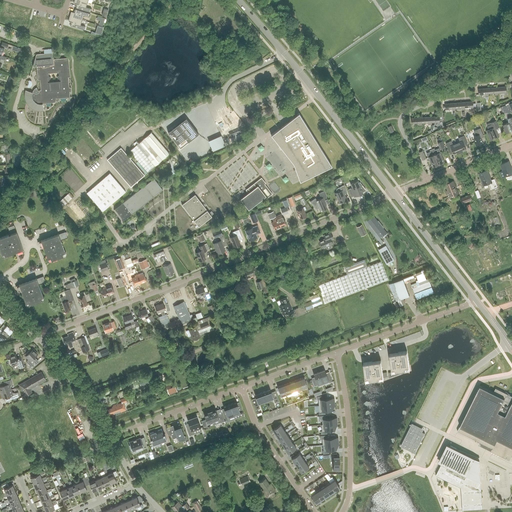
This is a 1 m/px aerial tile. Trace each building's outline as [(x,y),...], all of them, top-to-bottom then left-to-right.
[(79,0),(74,0),(74,3),(77,4),(76,8),(90,12),(91,9),(86,7),(87,2),(79,0)] [(71,12),(70,16),(82,20),(83,15),(89,17),(90,14),(75,9),(74,13),(71,12)] [(70,16),(68,21),(71,22),(70,26),(84,30),(85,26),(80,25),(82,20),(70,16)] [(2,42),(1,47),(0,46),(0,54),(2,55),(4,48),(6,49),(8,44),(2,42)] [(61,59),(60,59),(54,59),(53,59),(52,53),(39,54),(37,54),(36,55),(32,66),(36,66),(38,80),(39,80),(40,90),(39,90),(39,92),(36,94),(25,91),(25,93),(24,95),(25,98),(25,100),(26,102),(27,104),(29,106),(30,108),(32,109),(34,110),(37,111),(39,111),(41,111),(44,111),(42,104),(55,102),(56,99),(70,97),(69,92),(71,92),(71,87),(69,88),(68,77),(70,77),(68,58),(61,59)] [(508,104),(500,108),(502,113),(511,112),(508,104)] [(213,151),(246,136),(244,131),(242,131),(239,124),(237,125),(230,112),(218,117),(224,131),(228,129),(231,136),(223,140),(221,137),(209,142),(213,151)] [(293,164),(300,182),(331,166),(299,113),(271,135),(293,164)] [(511,116),(507,119),(509,123),(509,124),(507,125),(507,123),(503,125),(504,128),(503,129),(504,131),(505,130),(506,134),(510,132),(511,130),(511,116)] [(186,118),(167,132),(180,149),(198,134),(186,118)] [(487,126),(488,130),(487,131),(490,140),(499,136),(496,129),(499,127),(496,121),(491,123),(487,125),(487,126)] [(480,136),(483,135),(480,128),(474,131),(476,136),(474,137),(475,141),(474,142),(476,146),(483,143),(480,136)] [(129,151),(147,173),(169,154),(151,132),(129,151)] [(456,144),(460,152),(466,150),(464,144),(467,143),(464,136),(458,138),(460,142),(456,144)] [(446,150),(441,138),(437,139),(438,142),(440,148),(441,147),(443,152),(446,150)] [(454,155),(460,152),(456,144),(453,145),(451,141),(446,143),(448,150),(452,149),(454,155)] [(131,187),(144,175),(121,148),(107,159),(131,187)] [(439,149),(435,151),(435,150),(433,151),(438,165),(444,162),(440,153),(439,149)] [(286,165),(274,150),(267,156),(279,170),(286,165)] [(427,154),(428,157),(432,167),(438,165),(433,151),(430,152),(427,154)] [(500,165),(503,171),(500,173),(502,179),(511,175),(511,169),(509,161),(500,165)] [(492,189),(497,187),(494,179),(491,180),(487,170),(478,173),(483,186),(490,183),(492,189)] [(87,192),(103,211),(126,191),(110,173),(87,192)] [(266,199),(272,194),(264,184),(265,183),(261,178),(246,190),(248,193),(240,199),(248,210),(263,199),(264,200),(266,199)] [(146,185),(121,204),(115,209),(114,210),(115,209),(123,220),(122,221),(124,220),(130,215),(154,196),(163,190),(154,179),(146,185)] [(362,192),(366,191),(360,182),(358,183),(358,181),(350,184),(352,188),(350,189),(354,197),(363,194),(362,192)] [(449,198),(459,194),(453,181),(445,185),(448,191),(446,191),(449,198)] [(344,185),(341,187),(337,188),(336,189),(336,190),(337,192),(335,193),(339,203),(346,200),(343,193),(346,191),(344,185)] [(321,199),(317,200),(315,198),(310,201),(316,209),(319,208),(320,211),(327,209),(324,202),(325,201),(324,199),(327,198),(324,191),(319,194),(321,199)] [(69,192),(57,203),(62,207),(73,196),(69,192)] [(182,205),(198,226),(212,216),(195,195),(182,205)] [(470,195),(460,198),(462,203),(465,202),(465,203),(472,200),(470,195)] [(300,220),(306,217),(303,208),(296,210),(300,220)] [(255,213),(249,215),(252,223),(258,220),(255,213)] [(276,216),(277,218),(276,218),(280,228),(286,225),(283,218),(282,214),(276,216)] [(383,229),(373,216),(371,218),(367,221),(377,234),(383,229)] [(280,228),(276,218),(272,220),(273,222),(271,223),(274,230),(280,228)] [(17,232),(16,230),(14,225),(8,227),(11,234),(0,238),(0,250),(2,257),(17,252),(18,255),(24,253),(23,249),(17,232)] [(362,225),(356,227),(361,237),(366,234),(362,225)] [(211,230),(215,238),(223,235),(219,226),(211,230)] [(255,235),(260,233),(257,226),(253,228),(251,227),(250,228),(249,229),(245,231),(248,237),(247,237),(248,241),(257,237),(255,235)] [(238,239),(241,237),(238,230),(232,233),(233,236),(230,238),(234,247),(240,244),(238,239)] [(61,240),(68,238),(66,232),(59,234),(41,240),(41,241),(38,242),(40,248),(43,247),(49,261),(66,255),(61,240)] [(322,248),(325,247),(326,248),(327,249),(328,249),(330,248),(330,247),(331,246),(330,245),(332,244),(330,238),(332,237),(330,232),(323,236),(324,239),(319,241),(322,248)] [(217,254),(225,251),(221,241),(213,244),(217,254)] [(203,252),(207,251),(204,245),(199,247),(201,251),(196,253),(199,262),(206,259),(203,252)] [(379,249),(385,259),(391,256),(386,245),(379,249)] [(163,251),(153,255),(155,259),(157,258),(158,261),(160,261),(161,262),(167,259),(163,251)] [(118,270),(125,268),(121,258),(115,260),(118,270)] [(146,259),(139,262),(141,269),(149,267),(146,259)] [(381,261),(367,267),(364,259),(344,267),(347,274),(317,286),(324,304),(388,280),(381,261)] [(99,264),(102,271),(108,269),(106,261),(99,264)] [(173,273),(174,273),(170,264),(163,267),(166,276),(168,275),(169,276),(173,275),(173,273)] [(246,279),(257,275),(253,266),(243,270),(246,279)] [(137,275),(140,284),(146,281),(143,274),(140,275),(140,274),(137,275)] [(134,286),(140,284),(137,275),(134,276),(135,277),(131,278),(134,286)] [(19,285),(16,286),(18,292),(21,291),(27,306),(44,299),(39,285),(46,282),(43,276),(37,279),(37,278),(19,285)] [(72,288),(79,285),(77,280),(75,280),(75,278),(70,280),(71,282),(70,282),(72,288)] [(261,280),(256,282),(259,289),(262,288),(264,291),(267,290),(265,286),(264,286),(261,280)] [(92,291),(98,289),(94,281),(88,284),(90,288),(91,288),(92,291)] [(105,287),(108,296),(115,293),(112,286),(108,287),(108,286),(105,287)] [(102,298),(108,296),(105,287),(102,288),(103,289),(100,290),(102,298)] [(206,299),(210,297),(208,292),(205,293),(202,287),(195,290),(197,295),(198,294),(199,296),(203,295),(203,297),(206,297),(206,299)] [(71,300),(73,299),(70,290),(64,292),(66,296),(60,298),(65,310),(70,308),(69,305),(72,304),(71,300)] [(81,307),(87,305),(84,296),(77,298),(81,307)] [(294,318),(299,316),(305,313),(302,306),(293,310),(289,301),(288,301),(287,298),(280,301),(282,306),(279,307),(282,315),(288,312),(290,315),(293,314),(294,316),(294,318)] [(321,298),(304,304),(306,310),(323,303),(321,298)] [(182,325),(191,320),(182,302),(173,306),(182,325)] [(165,315),(163,311),(165,310),(163,304),(155,307),(157,313),(161,312),(162,316),(159,318),(162,326),(163,326),(165,331),(181,325),(179,319),(170,322),(166,314),(165,315)] [(207,307),(210,314),(216,311),(214,304),(207,307)] [(140,319),(148,316),(145,309),(137,312),(140,319)] [(132,326),(130,322),(133,321),(131,315),(123,318),(125,324),(124,324),(126,328),(132,326)] [(209,326),(212,324),(210,322),(212,321),(210,316),(194,323),(196,327),(189,330),(192,336),(190,336),(192,341),(201,337),(198,331),(209,326)] [(105,333),(117,329),(114,321),(106,324),(103,325),(105,333)] [(2,331),(0,329),(0,339),(1,338),(4,340),(12,331),(7,326),(2,331)] [(96,336),(99,335),(96,328),(88,331),(90,337),(95,335),(96,336)] [(65,345),(68,344),(70,348),(73,346),(71,342),(76,341),(73,332),(67,335),(68,336),(63,338),(65,345)] [(83,352),(89,350),(84,337),(81,339),(84,346),(81,347),(83,352)] [(97,353),(99,357),(110,353),(108,348),(100,351),(100,352),(97,353)] [(33,358),(38,354),(33,349),(31,351),(30,350),(26,353),(27,355),(26,357),(28,359),(27,363),(32,368),(38,363),(33,358)] [(398,353),(389,354),(392,372),(388,372),(389,377),(399,374),(399,371),(405,370),(406,367),(409,366),(407,351),(398,353)] [(24,367),(22,359),(21,356),(17,358),(16,354),(9,357),(10,359),(8,360),(10,365),(12,364),(13,366),(16,365),(20,368),(24,367)] [(372,362),(363,363),(365,378),(369,377),(370,380),(377,379),(377,380),(387,376),(387,372),(383,373),(381,360),(375,361),(372,362)] [(221,363),(210,367),(212,371),(203,374),(205,379),(220,374),(218,371),(224,369),(221,363)] [(319,372),(323,383),(328,381),(329,383),(332,382),(329,374),(326,375),(324,370),(319,372)] [(41,372),(19,385),(25,396),(32,392),(30,389),(35,386),(46,380),(41,372)] [(314,386),(323,383),(319,372),(313,374),(315,379),(312,380),(314,386)] [(141,386),(152,382),(150,376),(138,380),(141,386)] [(298,379),(302,389),(307,387),(304,378),(298,379)] [(293,381),(297,391),(302,389),(298,379),(293,381)] [(0,387),(0,390),(1,393),(11,390),(10,387),(12,384),(11,380),(4,382),(5,386),(0,387)] [(288,383),(291,393),(297,391),(293,381),(288,383)] [(288,383),(283,385),(286,395),(291,393),(288,383)] [(279,390),(281,396),(286,395),(283,385),(278,387),(278,388),(279,390)] [(511,396),(495,388),(493,393),(479,386),(457,431),(488,446),(492,448),(491,451),(509,460),(511,454),(511,396)] [(177,392),(175,387),(167,390),(169,395),(177,392)] [(11,390),(1,393),(3,399),(9,397),(10,400),(16,398),(17,397),(19,397),(18,393),(16,394),(16,393),(12,393),(11,390)] [(269,390),(262,393),(265,401),(273,398),(274,400),(278,399),(276,391),(272,393),(272,394),(271,394),(269,390)] [(265,401),(262,393),(255,395),(257,399),(255,400),(255,399),(251,400),(254,407),(259,406),(258,403),(265,401)] [(30,405),(23,409),(31,426),(38,424),(40,429),(41,436),(35,439),(44,456),(52,455),(48,437),(65,429),(67,439),(63,440),(68,450),(79,445),(78,440),(83,438),(75,422),(69,424),(65,415),(46,424),(40,411),(57,403),(61,412),(75,405),(70,395),(57,401),(55,397),(47,398),(33,405),(34,413),(30,405)] [(323,396),(317,396),(317,400),(318,400),(319,406),(331,404),(335,404),(335,402),(334,398),(323,399),(323,396)] [(109,416),(120,412),(126,410),(123,403),(127,402),(125,398),(120,400),(121,403),(118,405),(118,404),(113,406),(113,408),(107,410),(109,416)] [(230,405),(234,416),(243,413),(239,404),(237,405),(236,403),(230,405)] [(319,412),(318,412),(319,415),(325,414),(325,411),(332,410),(331,404),(319,406),(319,412)] [(228,418),(234,416),(230,405),(224,407),(226,412),(223,413),(226,421),(228,420),(228,418)] [(221,422),(221,423),(224,422),(221,414),(218,415),(216,410),(210,412),(213,422),(214,425),(221,422)] [(213,422),(210,412),(204,414),(206,420),(201,422),(203,427),(206,426),(206,424),(213,422)] [(325,415),(319,416),(319,420),(322,419),(322,425),(337,423),(337,417),(325,419),(325,415)] [(189,436),(193,435),(191,431),(201,428),(196,417),(188,420),(189,423),(185,425),(189,436)] [(322,431),(320,431),(321,435),(327,434),(327,431),(331,430),(334,430),(335,430),(334,424),(337,424),(337,425),(338,424),(337,423),(322,425),(321,425),(322,431)] [(412,424),(401,446),(415,453),(425,433),(419,431),(421,428),(412,424)] [(280,425),(272,430),(275,435),(284,429),(280,425)] [(180,426),(167,431),(169,435),(170,434),(172,439),(177,437),(178,441),(185,439),(180,426)] [(284,429),(275,435),(278,439),(287,434),(284,429)] [(161,430),(155,432),(160,443),(167,440),(164,434),(163,434),(161,430)] [(160,443),(155,432),(150,434),(152,438),(150,439),(153,446),(160,443)] [(287,434),(278,439),(281,444),(290,439),(287,434)] [(335,443),(339,443),(338,437),(327,438),(327,435),(320,436),(320,439),(322,439),(322,445),(325,445),(335,443)] [(130,445),(129,445),(131,452),(136,450),(135,449),(143,446),(147,445),(144,438),(141,440),(141,438),(140,437),(129,442),(130,445)] [(290,439),(281,444),(284,449),(293,443),(290,439)] [(293,443),(284,449),(288,453),(296,448),(293,443)] [(325,450),(322,451),(323,454),(329,454),(329,450),(336,450),(336,449),(335,443),(325,445),(325,450)] [(456,449),(450,446),(448,444),(439,462),(441,463),(436,475),(461,487),(464,489),(461,495),(462,510),(482,509),(479,463),(479,460),(475,458),(456,449)] [(300,453),(291,459),(294,464),(303,458),(300,453)] [(303,458),(294,464),(297,468),(306,463),(303,458)] [(115,471),(112,473),(112,472),(107,475),(106,472),(107,472),(107,468),(110,467),(108,460),(100,463),(102,467),(103,466),(104,470),(103,471),(105,475),(106,475),(110,484),(116,481),(114,476),(117,475),(115,471)] [(309,468),(306,463),(297,468),(300,473),(309,468)] [(41,480),(41,479),(39,475),(43,473),(42,471),(38,473),(39,474),(30,478),(33,483),(41,480)] [(104,486),(110,484),(106,475),(105,475),(102,477),(100,473),(98,474),(99,478),(100,477),(104,486)] [(94,480),(98,489),(104,486),(100,477),(99,478),(95,480),(93,475),(91,476),(93,481),(94,480)] [(92,491),(98,489),(94,480),(93,481),(89,482),(87,476),(83,478),(87,485),(89,484),(92,491)] [(248,476),(239,479),(241,485),(250,481),(248,476)] [(41,480),(33,483),(35,489),(44,486),(43,484),(42,481),(46,479),(45,477),(41,479),(41,480)] [(81,479),(82,481),(77,483),(75,479),(73,480),(75,484),(76,483),(80,492),(86,489),(84,486),(87,485),(83,478),(81,479)] [(265,478),(259,483),(263,489),(261,490),(266,497),(276,491),(271,484),(269,485),(265,478)] [(334,480),(330,483),(335,491),(340,488),(334,480)] [(70,486),(74,494),(80,492),(76,483),(75,484),(71,486),(69,481),(67,482),(69,486),(70,486)] [(11,485),(8,486),(7,483),(1,486),(3,489),(5,494),(1,495),(2,498),(6,496),(5,495),(14,491),(11,485)] [(44,486),(35,489),(38,495),(46,491),(46,490),(44,487),(48,485),(47,483),(43,484),(44,486)] [(330,483),(325,486),(330,494),(335,491),(330,483)] [(65,489),(68,497),(74,494),(70,486),(69,486),(66,488),(64,484),(62,485),(63,489),(65,489)] [(325,486),(320,489),(326,498),(330,494),(325,486)] [(65,489),(63,489),(60,491),(58,487),(56,487),(58,492),(59,492),(62,500),(68,497),(65,489)] [(46,491),(38,495),(40,501),(49,497),(48,496),(47,492),(51,491),(50,488),(46,490),(46,491)] [(320,489),(315,492),(321,501),(326,498),(320,489)] [(4,503),(8,501),(8,500),(17,497),(14,491),(5,495),(6,496),(7,499),(3,501),(4,503)] [(315,492),(311,496),(316,504),(321,501),(315,492)] [(49,497),(40,501),(43,507),(51,503),(51,502),(49,498),(53,496),(52,494),(48,496),(49,497)] [(17,497),(8,500),(8,501),(10,505),(6,507),(7,508),(7,509),(11,507),(10,506),(19,502),(17,497)] [(134,508),(137,506),(139,510),(141,508),(136,497),(130,499),(134,508)] [(130,499),(124,502),(128,511),(134,508),(130,499)] [(55,500),(51,502),(51,503),(43,507),(44,511),(46,511),(54,509),(52,504),(56,502),(55,500)] [(197,501),(193,503),(196,511),(200,511),(203,510),(199,503),(198,504),(197,501)] [(13,511),(22,508),(19,502),(10,506),(11,507),(13,511),(10,511),(13,511)] [(124,502),(118,505),(121,511),(125,511),(128,511),(124,502)] [(178,502),(171,507),(175,511),(186,511),(184,510),(185,509),(186,510),(190,507),(186,503),(182,506),(183,506),(182,507),(178,502)]
